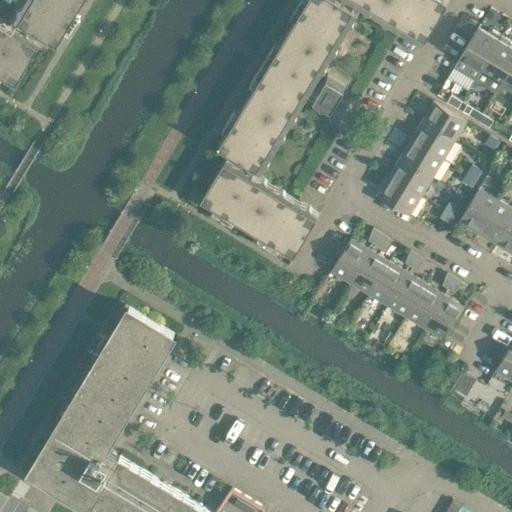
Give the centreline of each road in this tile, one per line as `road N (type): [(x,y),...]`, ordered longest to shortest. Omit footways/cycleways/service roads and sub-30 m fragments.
road 1 (residential): [(347,194),(459,0)]
road 2 (residential): [(511,288),(347,194)]
